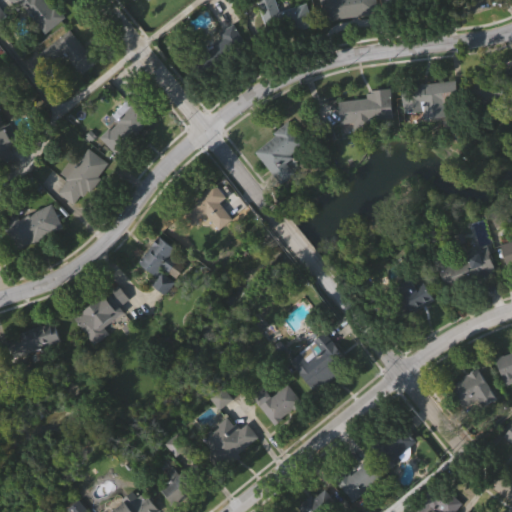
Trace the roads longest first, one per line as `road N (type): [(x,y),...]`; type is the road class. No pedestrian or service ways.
road 1 (residential): [(220,511),(421,350),(469,321),(511,308)]
road 2 (residential): [(203,128),(248,94),(355,53),(511,30)]
road 3 (residential): [(278,218),(100,0)]
road 4 (residential): [(511,488),(442,426),(326,280)]
road 5 (residential): [(0,292),(99,245),(203,128)]
